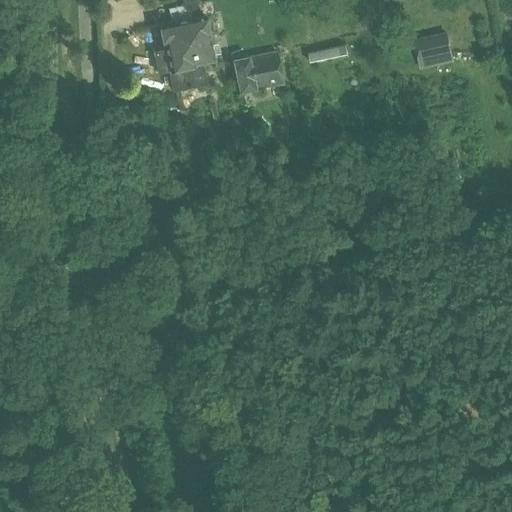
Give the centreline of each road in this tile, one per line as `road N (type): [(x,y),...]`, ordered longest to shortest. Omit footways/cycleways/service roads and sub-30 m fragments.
road 1 (secondary): [(118,511),(56,201),(46,0)]
road 2 (track): [(266,511),(225,403),(158,269),(136,180),(113,159),(97,159)]
